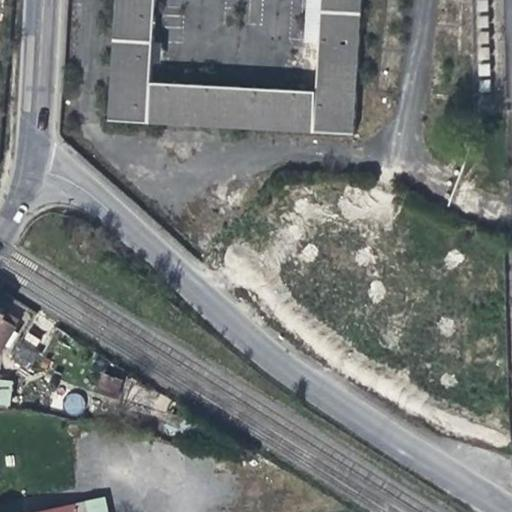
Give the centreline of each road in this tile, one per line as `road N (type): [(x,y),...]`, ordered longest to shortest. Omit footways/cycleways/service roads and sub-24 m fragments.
road 1 (residential): [(502,511),(254,346),(74,183),(27,169)]
road 2 (unknown): [(511,221),(506,0)]
road 3 (tertiary): [(40,0),(27,169)]
road 4 (unknown): [(400,141),(468,201),(511,221)]
